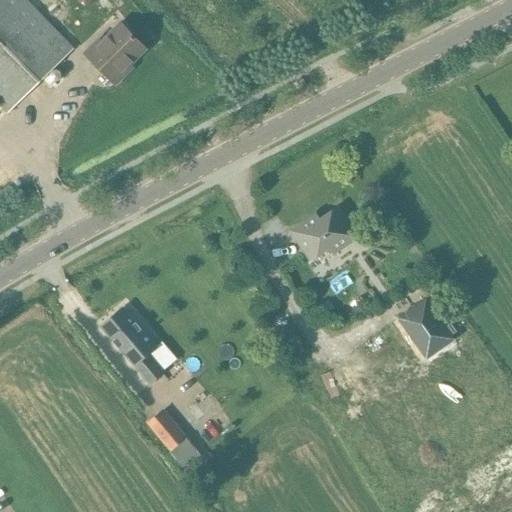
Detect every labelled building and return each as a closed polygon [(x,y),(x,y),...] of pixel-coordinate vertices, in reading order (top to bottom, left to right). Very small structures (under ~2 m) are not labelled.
[(75,49),(26,0),(0,0),(0,107),(7,115),(75,49)] [(124,71),(146,49),(122,24),(102,43),(100,40),(86,54),(115,85),(127,74),(124,71)] [(317,213),(291,232),(311,261),(328,249),(333,255),(359,237),(338,207),(322,219),(317,213)] [(504,426),(426,299),(335,354),(412,481),(504,426)] [(100,327),(134,368),(150,386),(165,373),(150,355),(159,348),(124,307),(100,327)] [(201,457),(163,410),(147,423),(185,471),(201,457)]
